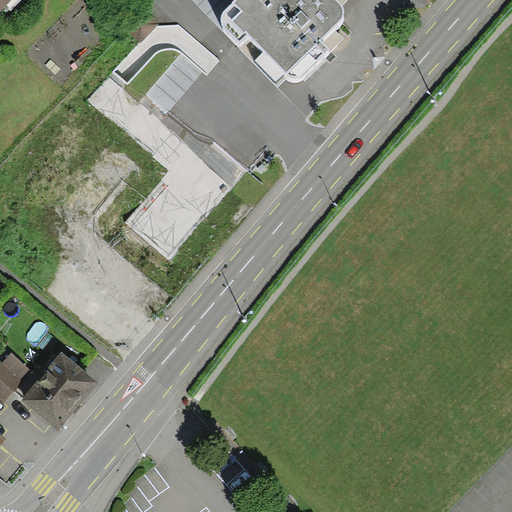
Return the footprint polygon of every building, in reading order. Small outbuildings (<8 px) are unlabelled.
[(0,0),(0,11),(10,0),(0,0)] [(234,0),(222,12),(222,15),(221,18),(221,21),(221,24),(222,28),(225,33),(278,87),(288,77),(292,80),(296,80),(299,80),(329,49),(322,41),(340,22),(344,12),(340,3),(336,0),(234,0)] [(203,206),(159,172),(169,161),(168,147),(113,101),(65,159),(65,172),(90,186),(55,223),(136,294),(203,206)] [(61,351),(21,400),(58,431),(99,382),(61,351)] [(0,400),(3,404),(32,371),(12,353),(3,363),(0,360),(0,400)]
